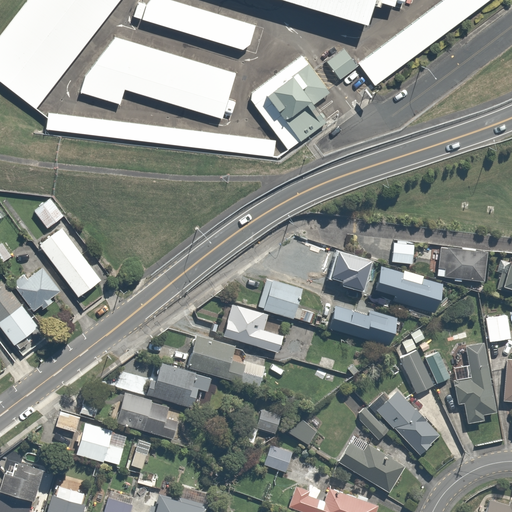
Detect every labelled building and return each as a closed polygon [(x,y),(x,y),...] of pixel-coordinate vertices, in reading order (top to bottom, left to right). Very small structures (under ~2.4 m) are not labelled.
[(11,0),(0,14),(0,91),(20,107),(103,0),(11,0)] [(238,23),(162,0),(135,0),(129,23),(229,54),(238,23)] [(374,0),(268,0),(348,24),(355,0),(357,0),(373,5),(374,0)] [(429,0),(344,64),(360,86),(473,0),(429,0)] [(221,71),(99,34),(71,76),(66,91),(102,102),(107,86),(206,117),(221,71)] [(250,94),(286,141),(310,123),(296,105),(313,92),(291,62),(250,94)] [(260,140),(32,112),(30,129),(258,157),(260,140)] [(49,199),(34,211),(47,227),(62,215),(49,199)] [(66,227),(40,246),(76,297),(102,279),(66,227)] [(363,262),(307,240),(294,274),(331,288),(339,266),(345,268),(342,275),(356,281),(363,262)] [(2,242),(0,243),(0,262),(11,253),(2,242)] [(414,245),(394,242),(392,261),(412,263),(414,245)] [(487,250),(439,247),(437,276),(471,278),(471,287),(485,288),(487,250)] [(407,269),(405,272),(384,265),(376,291),(397,298),(395,306),(411,311),(413,303),(436,311),(444,285),(422,277),(423,274),(407,269)] [(29,278),(27,275),(15,285),(37,311),(61,291),(41,267),(29,278)] [(299,306),(303,291),(266,280),(258,308),(312,323),(316,311),(299,306)] [(4,283),(0,286),(0,327),(14,346),(38,328),(4,283)] [(264,329),(268,313),(231,303),(222,337),(280,353),(285,335),(264,329)] [(371,310),(370,315),(336,306),(331,328),(391,343),(398,317),(371,310)] [(508,315),(486,318),(490,341),(511,338),(508,315)] [(231,360),(235,347),(196,336),(187,368),(241,383),(246,364),(231,360)] [(400,357),(396,359),(413,394),(431,384),(409,340),(395,347),(400,357)] [(497,410),(485,344),(466,348),(472,378),(454,381),(458,403),(466,402),(470,422),(486,419),(485,412),(497,410)] [(437,352),(425,358),(437,383),(449,377),(437,352)] [(511,361),(506,361),(503,401),(511,401),(511,361)] [(208,413),(213,392),(208,391),(212,376),(159,363),(154,384),(150,383),(147,397),(184,406),(208,413)] [(438,434),(397,389),(375,409),(416,454),(438,434)] [(147,397),(125,391),(117,423),(176,438),(184,406),(147,397)] [(390,429),(365,407),(358,415),(384,437),(390,429)] [(283,414),(258,408),(254,427),(279,433),(283,414)] [(79,416),(59,411),(55,428),(74,434),(79,416)] [(289,432),(306,445),(317,432),(299,418),(289,432)] [(129,434),(85,422),(76,455),(120,467),(129,434)] [(257,431),(246,427),(242,440),(254,443),(257,431)] [(404,466),(354,437),(340,461),(390,490),(404,466)] [(293,452),(269,444),(263,464),(286,472),(293,452)] [(149,453),(134,449),(129,465),(143,470),(149,453)] [(0,488),(0,511),(30,511),(43,469),(21,463),(23,456),(10,452),(6,466),(14,468),(13,473),(5,470),(0,488)] [(310,491),(297,486),(289,508),(300,511),(373,511),(378,502),(330,484),(324,500),(309,494),(310,491)] [(468,500),(464,511),(511,511),(511,494),(489,488),(484,505),(468,500)] [(205,511),(207,506),(162,495),(157,511),(205,511)] [(127,511),(130,501),(108,496),(104,511),(127,511)]
